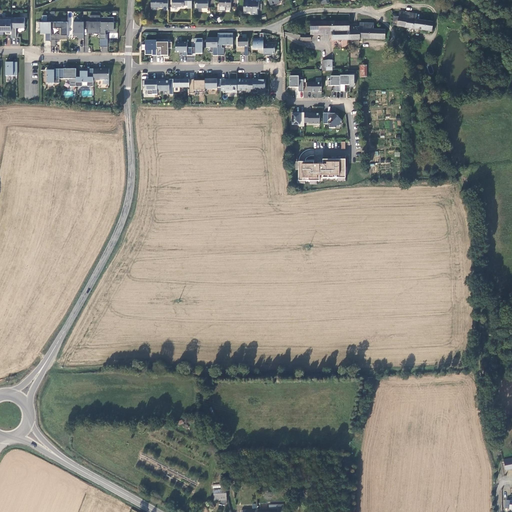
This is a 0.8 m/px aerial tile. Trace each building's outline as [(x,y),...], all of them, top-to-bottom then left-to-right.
[(168,10),(168,0),(151,0),(151,6),(158,6),(160,7),(163,7),(163,10),(168,10)] [(244,4),(244,10),(250,10),(251,11),(251,14),(257,14),(257,7),(259,7),(259,0),(254,0),(253,0),(243,0),(244,2),(245,3),(244,4)] [(394,16),(393,25),(406,28),(432,31),(433,22),(416,20),(417,14),(400,12),(399,17),(394,16)] [(51,41),(51,22),(47,22),(47,15),(42,15),(42,22),(39,22),(39,28),(41,28),(41,33),(46,33),(46,40),(51,41)] [(94,32),(100,32),(100,17),(100,15),(90,15),(90,21),(88,21),(88,28),(88,32),(94,32)] [(11,34),(11,18),(0,17),(0,31),(6,32),(6,34),(11,34)] [(114,17),(100,17),(100,32),(100,47),(108,47),(108,39),(106,39),(106,34),(106,30),(109,30),(109,31),(114,31),(114,28),(116,28),(116,22),(114,22),(114,17)] [(25,27),(25,18),(11,18),(11,34),(11,38),(16,38),(16,27),(25,27)] [(332,40),(349,40),(349,27),(349,21),(311,22),(311,35),(332,35),(332,40)] [(68,22),(51,22),(51,41),(51,47),(56,47),(56,39),(68,39),(68,22)] [(84,28),(84,22),(73,22),(73,35),(77,36),(77,38),(84,38),(84,28)] [(374,29),(374,23),(360,23),(360,27),(349,27),(349,40),(360,40),(360,38),(385,39),(385,30),(374,29)] [(264,44),(264,34),(260,34),(260,38),(253,38),(253,48),(264,48),(264,44)] [(218,56),(218,38),(207,38),(207,48),(210,48),(210,52),(213,52),(213,55),(218,56)] [(233,38),(218,38),(218,56),(224,56),(224,48),(222,48),(222,45),(233,45),(233,38)] [(248,38),(238,38),(238,47),(245,47),(248,47),(248,38)] [(196,47),(187,48),(187,55),(192,56),(192,54),(192,52),(196,52),(196,54),(203,53),(203,39),(194,39),(194,43),(196,43),(196,47)] [(157,41),(145,40),(145,54),(150,54),(150,52),(152,52),(152,55),(157,56),(157,42),(157,41)] [(172,42),(157,42),(157,56),(164,56),(164,57),(168,57),(168,48),(172,48),(172,42)] [(187,42),(176,42),(176,52),(183,52),(183,55),(187,55),(187,48),(187,42)] [(264,44),(264,48),(264,56),(271,56),(271,54),(275,54),(275,44),(264,44)] [(332,60),(322,60),(323,71),(333,70),(332,60)] [(17,76),(17,63),(12,63),(6,63),(6,76),(17,76)] [(59,79),(59,69),(54,69),(54,71),(47,71),(47,84),(59,84),(59,79)] [(76,87),(76,78),(76,69),(68,69),(59,69),(59,79),(70,79),(70,87),(76,87)] [(93,80),(93,69),(86,69),(86,72),(80,72),(80,78),(76,78),(76,87),(82,87),(82,83),(88,83),(87,87),(93,87),(93,80)] [(109,85),(109,69),(101,69),(93,69),(93,80),(103,81),(103,85),(109,85)] [(299,76),(290,76),(290,87),(299,87),(299,92),(303,92),(303,80),(299,80),(299,76)] [(340,92),(340,76),(331,76),(331,81),(328,81),(328,86),(336,86),(336,92),(340,92)] [(340,76),(340,92),(345,92),(345,85),(350,85),(350,76),(340,76)] [(157,91),(157,79),(153,79),(153,81),(143,81),(143,85),(145,85),(145,90),(148,90),(148,94),(157,94),(157,91)] [(165,79),(157,79),(157,91),(170,91),(170,81),(165,81),(165,79)] [(195,80),(189,80),(189,87),(189,93),(194,93),(194,91),(199,91),(199,92),(205,92),(205,89),(205,79),(199,79),(199,81),(195,80)] [(213,79),(205,79),(205,89),(217,89),(217,87),(221,87),(221,80),(213,79)] [(226,79),(221,80),(221,87),(221,91),(226,91),(226,93),(237,93),(237,91),(237,79),(230,79),(230,81),(226,81),(226,79)] [(245,79),(237,79),(237,91),(244,91),(244,93),(253,93),(253,79),(248,79),(248,81),(245,81),(245,79)] [(258,79),(253,79),(253,93),(258,93),(258,90),(265,90),(265,80),(258,80),(258,79)] [(322,83),(307,83),(307,91),(311,92),(316,92),(322,92),(322,83)] [(304,123),(304,113),(295,113),(295,114),(292,114),(292,125),(299,125),(299,126),(304,126),(304,123)] [(313,113),(304,113),(304,123),(309,123),(309,124),(320,124),(320,114),(313,114),(313,113)] [(331,113),(324,113),(323,124),(328,124),(328,121),(331,118),(334,121),(331,124),(329,124),(329,128),(335,128),(342,121),(338,117),(338,114),(331,114),(331,113)] [(342,160),(323,160),(323,165),(317,165),(317,162),(302,162),(299,162),(299,181),(306,181),(320,181),(320,179),(320,175),(323,176),(323,178),(338,178),(345,178),(345,167),(342,167),(342,160)] [(511,458),(503,460),(505,469),(511,468),(511,458)] [(214,490),(214,501),(227,500),(226,490),(214,490)]
